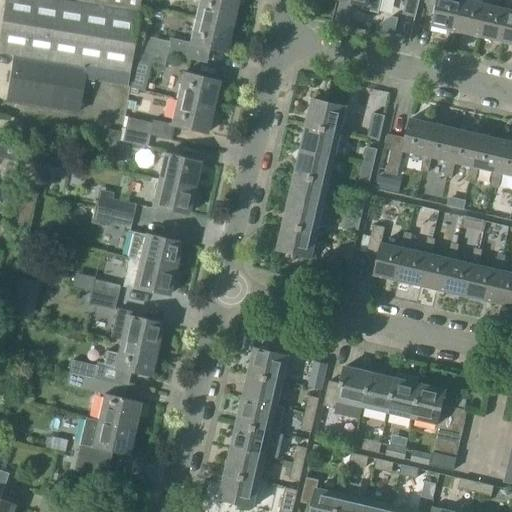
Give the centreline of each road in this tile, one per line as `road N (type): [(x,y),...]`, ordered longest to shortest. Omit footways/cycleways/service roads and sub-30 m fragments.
road 1 (residential): [(511,357),(223,289)]
road 2 (residential): [(223,289),(281,40)]
road 3 (residential): [(511,95),(281,40)]
road 4 (residential): [(171,511),(223,289)]
